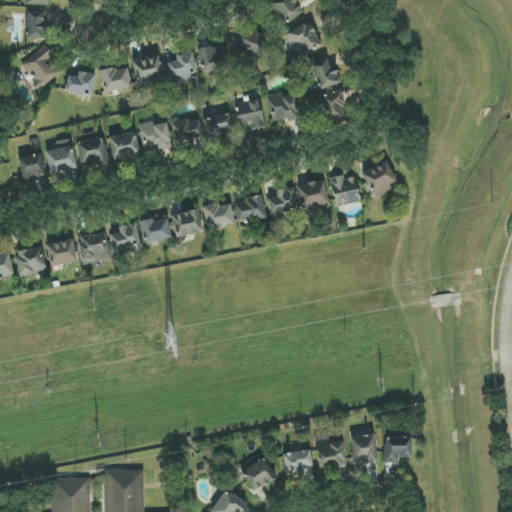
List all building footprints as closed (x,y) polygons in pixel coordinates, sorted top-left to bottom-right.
[(303,13),(294,0),(272,0),(268,3),(283,26),(303,13)] [(44,13),(27,12),(26,38),(47,39),(48,21),(44,21),(44,13)] [(323,48),(310,23),(286,35),(298,60),(323,48)] [(236,58),(263,56),(262,30),(243,31),(244,45),(235,45),(236,58)] [(225,45),(197,51),(202,73),(230,66),(225,45)] [(54,57),(45,46),(19,67),(39,91),(61,73),(50,60),(54,57)] [(176,54),(177,61),(168,63),(170,79),(197,75),(193,52),(176,54)] [(137,84),(164,78),(159,56),(132,61),(137,84)] [(330,69),(327,59),(311,64),(319,90),(341,83),(336,67),(330,69)] [(128,67),(100,72),(104,94),(132,88),(128,67)] [(65,93),(93,96),(96,74),(78,72),(78,77),(67,76),(65,93)] [(348,116),(340,90),(315,97),(324,124),(348,116)] [(269,95),(271,123),(298,120),(295,92),(269,95)] [(262,127),(261,102),(237,103),(238,128),(262,127)] [(204,119),(206,136),(233,132),(230,115),(204,119)] [(200,120),(172,123),(174,144),(202,141),(200,120)] [(143,151),(171,148),(168,121),(140,125),(143,151)] [(113,159),(140,154),(135,132),(109,138),(113,159)] [(76,143),(82,167),(109,161),(103,137),(76,143)] [(50,173),(75,170),(72,141),(66,142),(66,148),(47,151),(50,173)] [(19,157),(21,180),(45,177),(43,154),(19,157)] [(374,197),(398,184),(386,161),(362,173),(374,197)] [(361,201),(355,177),(346,179),(344,175),(330,179),(337,207),(361,201)] [(329,205),(324,181),(297,186),(302,210),(329,205)] [(277,198),(268,199),(270,214),(297,211),(295,188),(276,190),(277,198)] [(236,204),(237,220),(266,219),(264,196),(244,198),(244,204),(236,204)] [(230,202),(202,208),(207,230),(235,224),(230,202)] [(171,216),(176,239),(204,232),(198,210),(171,216)] [(167,217),(140,223),(144,245),(172,239),(167,217)] [(113,250),(140,245),(136,224),(119,226),(120,233),(110,235),(113,250)] [(109,260),(105,233),(78,237),(82,264),(109,260)] [(51,268),(78,261),(72,239),(46,245),(51,268)] [(46,276),(42,247),(16,251),(19,279),(46,276)] [(352,465),(377,463),(376,435),(351,436),(352,465)] [(384,464),(397,464),(398,459),(412,459),(412,438),(384,437),(384,464)] [(283,454),(285,474),(313,471),(311,451),(283,454)] [(239,468),(253,492),(275,479),(262,455),(239,468)] [(143,511),(145,472),(106,470),(104,511),(90,511),(92,480),(53,478),(52,511),(143,511)] [(211,511),(241,511),(247,504),(225,490),(211,511)]
